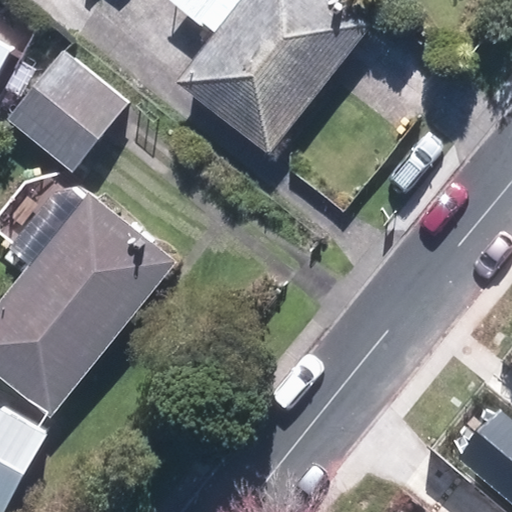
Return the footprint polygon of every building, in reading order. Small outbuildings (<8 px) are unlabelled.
[(249,0),(189,76),(279,146),(380,19),(356,0),(249,0)] [(0,74),(16,46),(0,37),(0,74)] [(79,168),(135,94),(73,47),(18,122),(79,168)] [(0,312),(0,360),(61,409),(185,254),(101,187),(0,312)] [(56,427),(0,395),(0,499),(11,506),(56,427)] [(511,503),(511,419),(499,409),(458,458),(511,503)]
